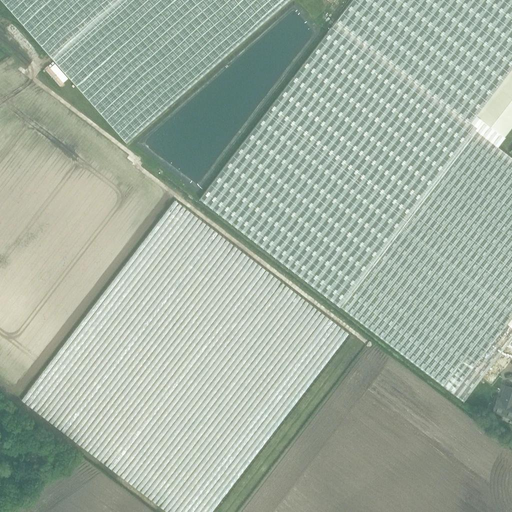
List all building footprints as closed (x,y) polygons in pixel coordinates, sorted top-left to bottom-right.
[(1,0),(126,142),(287,0),(1,0)] [(511,0),(350,0),(198,200),(463,401),(481,377),(511,338),(511,158),(497,147),(511,126),(511,0)] [(31,404),(59,423),(73,402),(67,398),(71,392),(68,390),(72,384),(68,381),(72,374),(58,364),(31,404)] [(497,397),(493,411),(502,415),(511,417),(511,387),(505,385),(501,399),(497,397)] [(173,511),(217,511),(221,506),(199,504),(200,497),(214,480),(217,482),(222,479),(225,485),(218,489),(216,489),(219,496),(224,493),(223,504),(234,498),(246,472),(243,471),(242,478),(235,477),(233,475),(227,478),(222,477),(224,454),(220,451),(178,502),(171,499),(169,503),(174,505),(173,511)]
